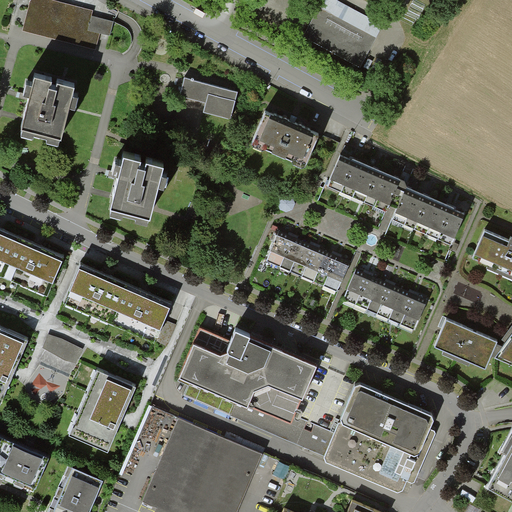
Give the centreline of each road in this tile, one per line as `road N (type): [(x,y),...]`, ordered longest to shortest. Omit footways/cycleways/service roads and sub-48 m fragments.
road 1 (residential): [(0,191),(460,403),(467,418),(460,456),(420,511)]
road 2 (residential): [(154,0),(361,112),(350,131)]
